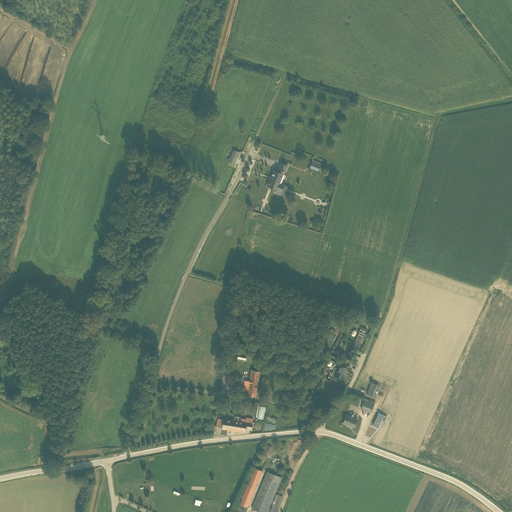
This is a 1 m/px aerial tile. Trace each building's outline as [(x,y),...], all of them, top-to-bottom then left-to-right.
[(233,150),(228,162),(233,164),(239,152),(233,150)] [(310,168),(318,171),(321,163),(313,160),(310,168)] [(281,162),(277,171),(274,170),(268,186),(281,191),(284,185),(279,183),(283,174),(284,174),(288,165),(281,162)] [(359,348),(366,329),(360,327),(353,345),(359,348)] [(327,330),(321,342),(327,345),(333,334),(327,330)] [(339,354),(340,352),(333,348),(329,355),(335,358),(337,352),(339,354)] [(344,373),(347,368),(340,365),(338,369),(335,367),(332,374),(344,380),(346,374),(344,373)] [(259,378),(258,378),(259,373),(251,371),(250,377),(247,395),(256,397),(259,378)] [(226,383),(234,385),(236,377),(234,377),(235,375),(229,374),(229,376),(228,376),(226,383)] [(367,394),(374,396),(378,384),(370,382),(367,394)] [(361,408),(370,412),(374,402),(364,398),(361,408)] [(384,415),(378,413),(373,426),(378,428),(384,415)] [(346,415),(343,423),(354,428),(357,419),(346,415)] [(223,419),(217,418),(216,426),(221,427),(221,428),(245,432),(245,429),(251,430),(253,419),(246,418),(246,419),(234,417),(234,420),(223,419)] [(239,504),(246,507),(261,470),(254,467),(239,504)] [(266,471),(251,508),(260,511),(267,511),(281,477),(266,471)]
